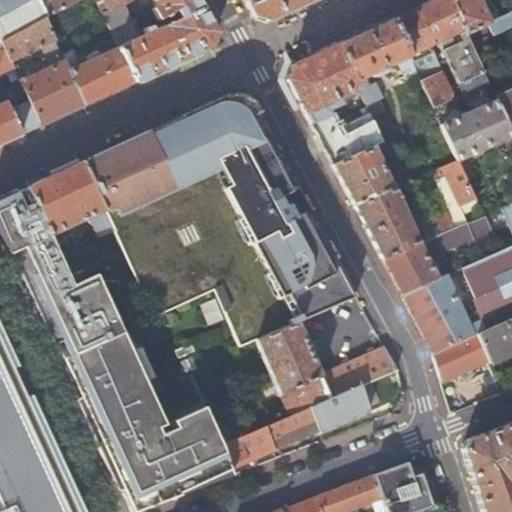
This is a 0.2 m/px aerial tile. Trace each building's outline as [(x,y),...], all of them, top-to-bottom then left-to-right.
[(11,83),(18,79),(10,63),(1,43),(44,20),(46,19),(35,0),(0,0),(0,145),(10,141),(41,127),(28,101),(11,109),(8,101),(19,96),(14,85),(5,90),(2,84),(0,84),(0,76),(6,74),(11,83)] [(35,0),(46,19),(80,0),(35,0)] [(196,0),(93,0),(101,15),(116,7),(128,0),(150,0),(154,8),(150,10),(156,20),(161,18),(178,9),(182,17),(164,25),(151,31),(149,27),(141,30),(125,24),(121,26),(126,38),(115,43),(117,48),(134,83),(174,65),(210,48),(214,33),(196,0)] [(290,11),(314,0),(242,0),(252,18),(266,22),(290,11)] [(422,85),(435,115),(443,112),(439,105),(447,102),(450,93),(440,72),(442,71),(431,46),(440,42),(462,32),(448,0),(433,0),(419,7),(392,19),(422,85)] [(448,0),(462,32),(465,38),(469,46),(511,26),(511,10),(491,21),(481,0),(448,0)] [(101,15),(109,32),(121,26),(125,24),(116,7),(101,15)] [(161,18),(164,25),(182,17),(178,9),(161,18)] [(410,90),(422,85),(392,19),(364,32),(337,45),(360,95),(365,106),(383,99),(375,83),(369,86),(367,82),(366,76),(371,73),(373,77),(386,72),(384,68),(395,63),(400,67),(404,78),(410,90)] [(41,49),(54,43),(44,20),(1,43),(10,63),(41,49)] [(465,38),(462,32),(440,42),(443,49),(465,38)] [(469,46),(465,38),(443,49),(464,97),(487,87),(469,46)] [(49,67),(63,61),(61,57),(54,43),(41,49),(49,67)] [(338,105),(360,95),(337,45),(311,57),(290,66),(286,81),(304,115),(309,125),(328,116),(327,112),(339,106),(338,105)] [(125,88),(134,83),(117,48),(97,56),(96,53),(85,58),(86,61),(78,65),(72,52),(61,57),(63,61),(84,106),(125,88)] [(74,111),(84,106),(63,61),(49,67),(19,81),(28,101),(41,127),(64,116),(74,111)] [(511,87),(492,97),(493,101),(510,138),(511,142),(511,87)] [(94,157),(80,164),(111,233),(152,320),(212,292),(237,348),(254,341),(295,323),(355,296),(354,293),(349,296),(314,230),(318,228),(309,210),(293,218),(287,205),(274,212),(269,203),(289,192),(285,184),(292,179),(286,167),(251,101),(249,99),(248,98),(245,96),(242,94),(240,94),(237,93),(234,93),(230,94),(226,96),(128,141),(131,147),(96,163),(94,157)] [(440,126),(457,163),(466,182),(475,178),(466,158),(510,138),(493,101),(440,126)] [(340,120),(357,155),(382,144),(366,109),(340,120)] [(112,149),(94,157),(96,163),(131,147),(128,141),(112,149)] [(343,187),(353,207),(398,187),(402,186),(398,177),(387,181),(377,159),(387,154),(382,144),(357,155),(331,167),(343,187)] [(457,163),(441,169),(444,177),(434,182),(448,213),(474,201),(466,182),(457,163)] [(51,177),(25,189),(31,201),(53,248),(59,246),(54,234),(86,219),(96,239),(111,233),(80,164),(51,177)] [(293,218),(309,210),(301,195),(292,179),(285,184),(289,192),(269,203),(274,212),(287,205),(293,218)] [(398,187),(353,207),(367,233),(381,260),(420,243),(397,197),(402,194),(398,187)] [(31,201),(25,189),(19,192),(0,200),(0,227),(13,255),(42,319),(61,361),(98,345),(117,336),(109,318),(113,316),(118,282),(93,280),(72,290),(67,278),(53,249),(53,248),(31,201)] [(392,281),(401,296),(438,280),(435,273),(440,270),(437,264),(432,267),(427,257),(501,225),(501,223),(511,218),(506,206),(481,216),(452,229),(427,240),(420,243),(381,260),(392,281)] [(427,240),(452,229),(446,217),(422,227),(427,240)] [(511,246),(461,269),(488,330),(511,318),(511,246)] [(418,327),(432,354),(472,337),(448,282),(454,279),(451,274),(438,280),(401,296),(418,327)] [(511,318),(488,330),(475,335),(486,362),(487,365),(508,355),(511,353),(511,318)] [(254,341),(287,419),(309,409),(395,371),(383,349),(319,376),(308,351),(295,323),(254,341)] [(117,336),(98,345),(61,361),(76,393),(116,481),(130,511),(137,511),(149,508),(187,493),(186,490),(203,482),(229,471),(231,476),(232,476),(230,471),(220,449),(203,407),(171,421),(174,428),(159,434),(156,428),(163,425),(144,381),(138,366),(131,351),(123,333),(121,334),(117,336)] [(430,355),(439,383),(459,374),(461,380),(466,378),(473,375),(470,369),(486,362),(475,335),(472,337),(432,354),(430,355)] [(0,346),(0,511),(75,511),(22,394),(14,397),(14,396),(6,380),(6,379),(13,376),(0,346)] [(131,351),(138,366),(145,363),(139,347),(131,351)] [(138,366),(144,381),(152,377),(145,363),(138,366)] [(395,371),(309,409),(319,432),(319,433),(357,417),(367,412),(365,409),(402,393),(395,371)] [(10,380),(6,380),(14,396),(16,394),(18,390),(18,388),(17,384),(16,382),(13,380),(10,380)] [(287,419),(263,429),(272,452),(297,441),(319,432),(309,409),(287,419)] [(473,487),(480,511),(511,511),(511,489),(511,488),(507,485),(511,483),(511,422),(465,441),(462,450),(473,487)] [(220,449),(230,471),(252,461),(272,452),(263,429),(220,449)] [(396,467),(370,477),(379,501),(383,511),(431,511),(432,511),(424,489),(421,482),(426,480),(425,475),(405,465),(397,468),(396,467)] [(223,479),(231,476),(229,471),(203,482),(205,486),(223,479)] [(341,488),(317,498),(322,511),(349,511),(379,501),(370,477),(341,488)] [(203,487),(205,486),(203,482),(186,490),(187,493),(203,487)] [(299,504),(281,511),(322,511),(317,498),(299,504)]
